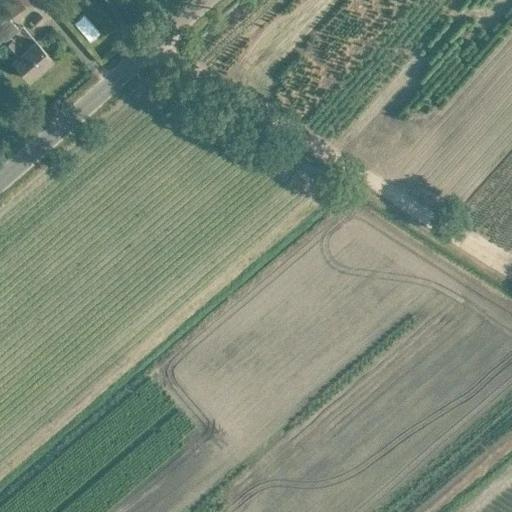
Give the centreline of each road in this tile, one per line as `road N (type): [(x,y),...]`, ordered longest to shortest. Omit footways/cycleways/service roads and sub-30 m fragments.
road 1 (track): [(156,42),(511,273)]
road 2 (unclassified): [(0,172),(205,0)]
